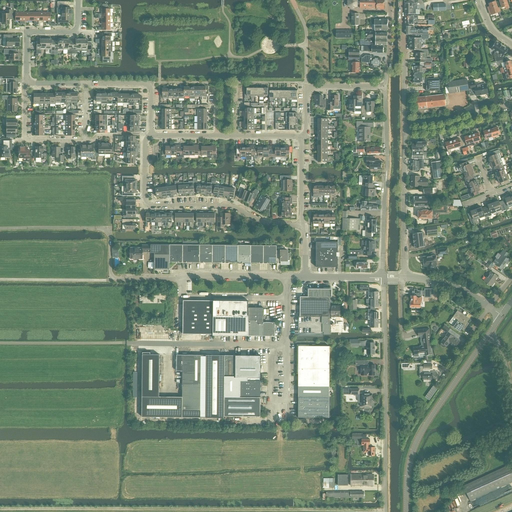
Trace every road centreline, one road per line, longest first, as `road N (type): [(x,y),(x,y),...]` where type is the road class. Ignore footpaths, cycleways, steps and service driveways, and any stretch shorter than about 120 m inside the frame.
road 1 (track): [(385,511),(0,509)]
road 2 (unclassified): [(385,511),(383,277)]
road 3 (residential): [(302,225),(268,225),(236,207),(146,204),(150,134)]
road 4 (secondary): [(405,511),(413,446),(501,316)]
road 5 (residential): [(110,239),(115,281),(287,276)]
road 6 (residential): [(383,277),(385,87)]
road 7 (residential): [(405,131),(402,277)]
road 8 (residential): [(403,0),(405,131)]
road 9 (residential): [(26,83),(26,32),(74,31),(77,0)]
road 10 (residential): [(301,136),(306,86),(385,87)]
